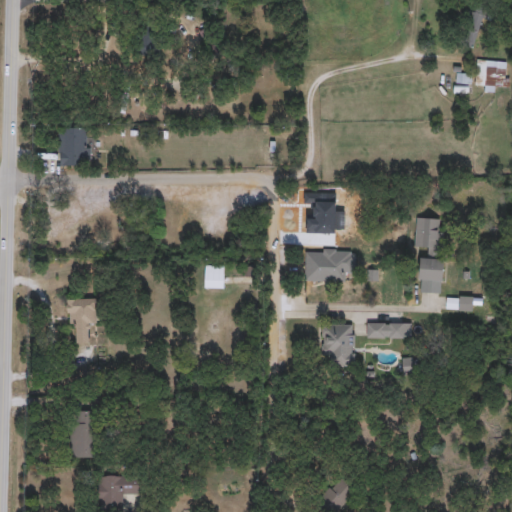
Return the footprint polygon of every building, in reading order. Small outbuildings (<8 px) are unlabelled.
[(484,9),(474,47),(461,43),(471,6),(484,9)] [(137,53),(137,23),(158,23),(158,53),(137,53)] [(203,28),(218,28),(218,56),(203,56),(203,28)] [(496,91),(485,91),(485,84),(477,84),(477,60),(508,60),(508,85),(496,85),(496,91)] [(90,126),(90,164),(59,164),(59,126),(90,126)] [(420,256),(427,256),(428,246),(415,246),(417,216),(442,218),(440,257),(444,258),(442,281),(419,279),(420,256)] [(304,280),(304,247),(356,248),(356,271),(346,271),(346,281),(304,280)] [(224,287),(205,287),(205,264),(224,264),(224,287)] [(473,295),(473,310),(458,310),(458,295),(473,295)] [(76,322),(68,322),(67,298),(96,297),(97,324),(88,324),(89,342),(77,342),(76,322)] [(367,337),(367,322),(408,322),(408,337),(367,337)] [(355,323),(355,367),(331,367),(331,355),(322,355),(322,323),(355,323)] [(95,410),(95,456),(70,456),(70,410),(95,410)] [(96,474),(138,474),(138,494),(124,494),(125,511),(97,511),(96,474)] [(356,490),(334,511),(326,511),(315,501),(341,475),(356,490)]
